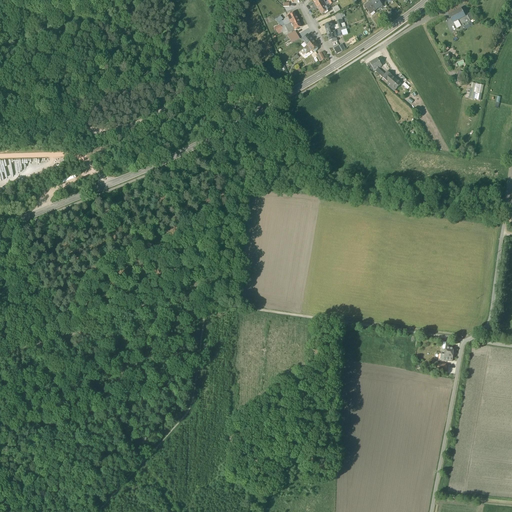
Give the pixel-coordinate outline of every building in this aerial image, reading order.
[(377,0),(373,0),(370,2),(376,9),(379,7),(378,6),(380,4),(381,4),(377,0)] [(373,11),(376,9),(370,2),(365,6),(369,13),(373,10),(373,11)] [(326,8),(324,4),(317,8),(322,15),(328,11),(326,8)] [(449,16),(453,23),(457,21),(464,17),(460,10),(449,16)] [(288,18),(290,23),(297,20),(294,13),(287,16),(288,18)] [(279,25),(281,28),(282,27),(284,26),(285,26),(281,22),(281,21),(283,19),(280,16),(274,20),(279,25)] [(457,21),(461,27),(470,22),(466,16),(464,17),(457,21)] [(297,20),(290,23),(294,30),(301,27),(297,20)] [(288,33),(294,30),(290,23),(285,26),(284,26),(288,33)] [(324,25),(327,33),(334,31),(333,26),(332,23),(330,23),(327,24),(324,25)] [(281,28),(279,25),(274,28),(277,35),(282,33),(281,31),(283,30),(282,27),(281,28)] [(337,38),(342,36),(341,31),(346,29),(345,27),(342,28),(339,29),(334,31),(337,38)] [(337,38),(334,31),(327,33),(329,40),(332,40),(337,38)] [(285,37),(287,41),(296,35),(294,32),(285,37)] [(298,39),(296,35),(287,41),(290,44),(298,39)] [(302,39),(307,46),(313,41),(307,35),(302,39)] [(307,46),(311,50),(312,52),(318,47),(313,41),(307,46)] [(342,45),(334,49),(337,54),(345,49),(342,45)] [(306,54),(311,50),(307,46),(302,50),(306,54)] [(316,55),(320,62),(327,58),(323,51),(316,55)] [(373,70),(374,71),(377,69),(381,67),(377,59),(370,63),(369,64),(373,70)] [(374,71),(382,78),(385,75),(377,69),(374,71)] [(396,89),(401,84),(387,72),(385,75),(382,78),(389,84),(396,89)] [(464,98),(480,101),(483,86),(468,83),(464,98)] [(446,347),(445,355),(444,360),(444,361),(452,362),(454,348),(446,347)] [(435,372),(447,373),(448,364),(436,362),(436,364),(433,363),(432,371),(435,372)]
